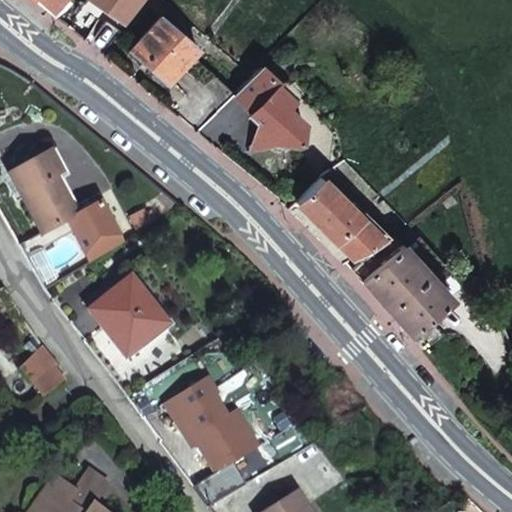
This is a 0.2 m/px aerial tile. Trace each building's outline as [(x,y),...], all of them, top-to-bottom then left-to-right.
[(60,18),(73,0),(62,0),(53,12),(60,18)] [(132,0),(73,0),(60,18),(85,37),(98,47),(128,5),(132,0)] [(195,36),(161,6),(129,43),(141,55),(144,51),(166,69),(195,36)] [(276,82),(249,56),(237,68),(222,85),(241,101),(238,105),(252,117),(244,128),(255,138),(265,128),(272,135),(290,130),(290,108),(275,96),(279,91),(276,82)] [(111,243),(123,236),(98,195),(76,207),(71,208),(50,172),(58,167),(42,146),(6,168),(39,228),(62,216),(88,258),(104,247),(111,243)] [(344,250),(375,229),(316,173),(289,197),(344,250)] [(76,207),(98,195),(93,188),(72,199),(76,207)] [(378,237),(344,265),(354,276),(379,305),(403,332),(443,295),(393,240),(385,245),(378,237)] [(121,351),(158,322),(126,278),(88,307),(121,351)] [(33,334),(23,347),(31,354),(39,344),(33,334)] [(42,348),(20,373),(43,391),(59,375),(50,366),(52,365),(42,348)] [(172,388),(154,400),(166,417),(171,414),(193,444),(209,466),(248,440),(223,406),(217,410),(201,392),(207,388),(195,373),(172,388)] [(193,444),(171,414),(166,417),(187,448),(193,444)] [(74,490),(55,477),(32,511),(107,511),(102,508),(99,511),(93,511),(92,511),(108,486),(86,470),(74,490)] [(311,511),(289,483),(253,510),(254,511),(311,511)]
